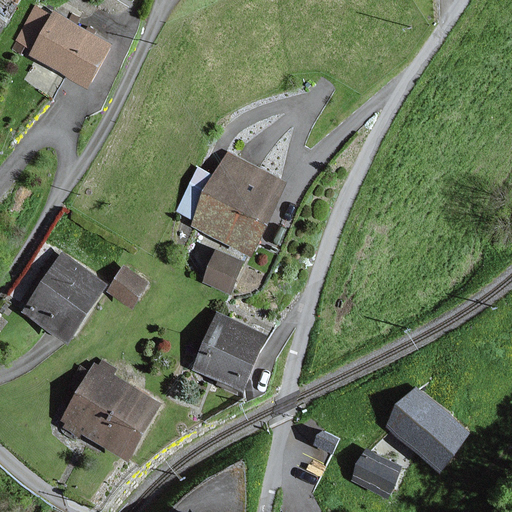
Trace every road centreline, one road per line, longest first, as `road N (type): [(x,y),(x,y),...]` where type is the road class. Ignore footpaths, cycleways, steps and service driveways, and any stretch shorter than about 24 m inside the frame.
road 1 (residential): [(461,0),(385,115),(334,228),(297,352),(265,511)]
road 2 (residential): [(170,0),(101,133),(0,292)]
road 3 (unknown): [(411,336),(293,371)]
